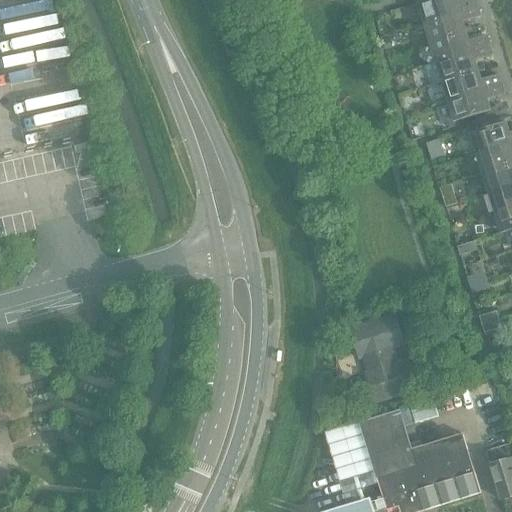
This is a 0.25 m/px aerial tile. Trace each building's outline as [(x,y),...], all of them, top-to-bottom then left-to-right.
[(426,0),(417,3),(423,24),(476,7),(474,0),(463,0),(456,2),(455,0),(426,0)] [(479,17),(476,7),(423,24),(429,43),(466,32),(463,22),(479,17)] [(469,41),(466,32),(429,43),(435,63),(489,46),(485,36),(469,41)] [(492,56),(489,46),(435,63),(441,82),(478,71),(475,61),(492,56)] [(481,80),(478,71),(441,82),(448,102),(501,85),(498,75),(481,80)] [(452,117),(447,119),(450,128),(459,125),(458,121),(490,111),(487,100),(504,95),(501,85),(448,102),(452,117)] [(472,128),(462,131),(464,140),(471,138),(476,154),(511,143),(511,132),(509,134),(505,123),(473,133),(472,128)] [(444,156),(438,139),(426,143),(431,160),(444,156)] [(511,143),(476,154),(482,174),(511,165),(511,143)] [(511,165),(482,174),(488,193),(511,186),(511,165)] [(450,185),(438,188),(441,198),(453,194),(450,185)] [(511,186),(488,193),(495,213),(511,207),(511,186)] [(511,207),(495,213),(495,216),(493,220),(496,229),(500,231),(501,234),(510,231),(511,230),(511,207)] [(475,243),(457,248),(460,256),(478,251),(475,243)] [(467,279),(469,286),(487,280),(485,273),(467,279)] [(490,290),(487,280),(469,286),(472,295),(490,290)] [(480,318),(482,325),(499,320),(496,313),(480,318)] [(404,345),(395,314),(350,328),(359,359),(363,358),(368,372),(364,373),(373,403),(418,389),(409,359),(397,362),(395,354),(393,348),(404,345)] [(502,330),(499,320),(482,325),(485,336),(502,330)] [(409,406),(415,425),(438,418),(432,399),(409,406)] [(399,511),(422,511),(481,494),(462,434),(410,450),(399,412),(360,424),(386,511),(398,507),(399,511)] [(501,501),(511,497),(511,463),(511,460),(490,467),(501,501)]
